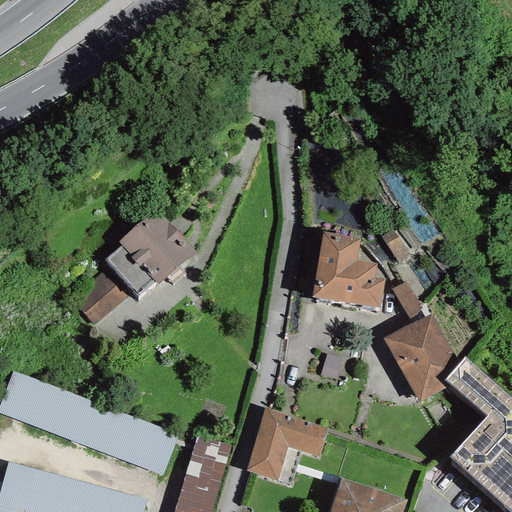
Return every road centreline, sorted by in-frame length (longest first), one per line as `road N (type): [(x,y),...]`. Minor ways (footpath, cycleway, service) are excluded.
road 1 (residential): [(225,511),(266,373),(290,218),(279,112),(253,101)]
road 2 (motorway): [(0,110),(163,0)]
